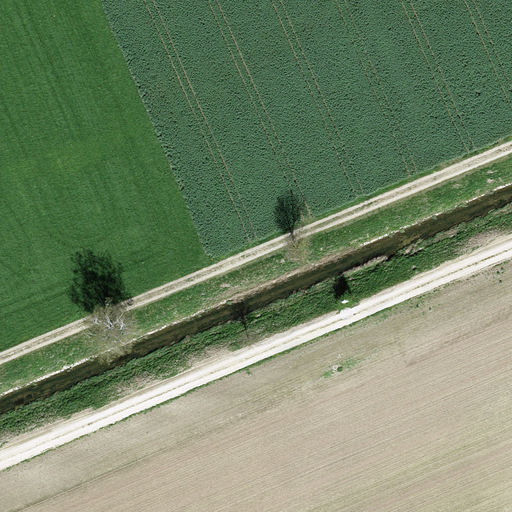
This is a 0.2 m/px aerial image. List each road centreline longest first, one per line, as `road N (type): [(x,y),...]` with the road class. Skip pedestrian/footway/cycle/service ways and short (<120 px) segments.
road 1 (track): [(0,354),(511,140)]
road 2 (track): [(511,251),(0,463)]
